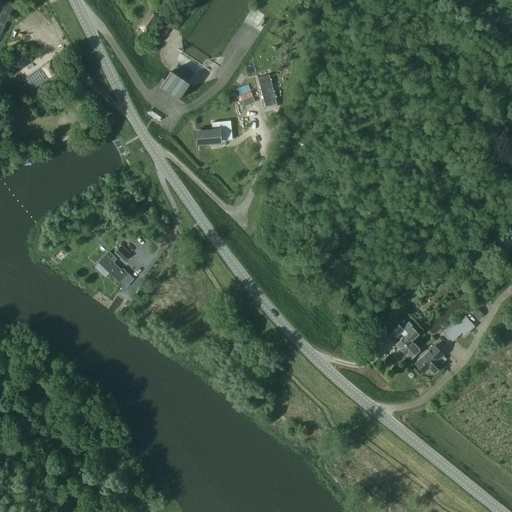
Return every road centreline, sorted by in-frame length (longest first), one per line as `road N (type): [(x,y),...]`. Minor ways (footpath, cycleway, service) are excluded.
road 1 (tertiary): [(501,511),(339,381),(263,300),(156,157),(73,0)]
road 2 (track): [(127,107),(94,94),(58,59),(0,96)]
